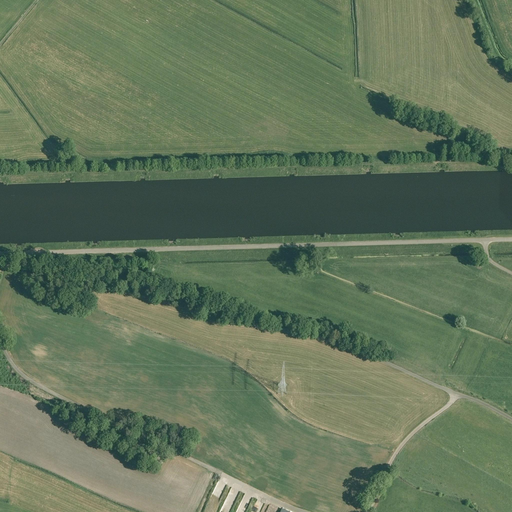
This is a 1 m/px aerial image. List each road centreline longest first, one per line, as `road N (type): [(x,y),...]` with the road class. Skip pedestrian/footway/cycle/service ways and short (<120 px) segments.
road 1 (unclassified): [(9,252),(60,275),(126,282),(313,337),(511,418)]
road 2 (track): [(0,175),(511,163)]
road 3 (unclassified): [(485,240),(9,252)]
road 4 (unclassified): [(0,340),(17,370),(37,384),(296,511)]
road 5 (track): [(367,511),(394,451),(459,391)]
